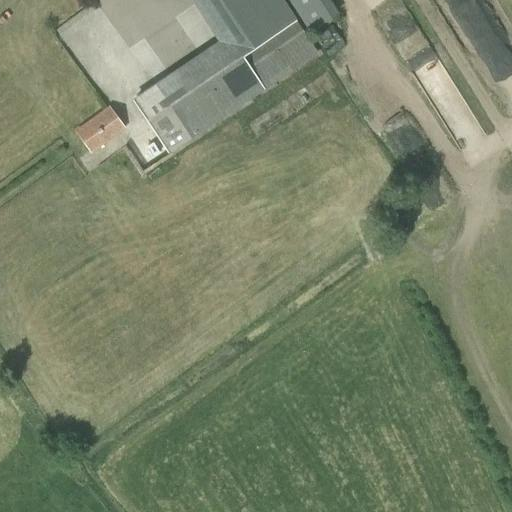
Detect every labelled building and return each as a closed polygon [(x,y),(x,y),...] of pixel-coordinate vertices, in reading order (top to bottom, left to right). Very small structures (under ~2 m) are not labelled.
[(281,0),(202,0),(227,36),(132,99),(167,152),(317,53),(281,0)] [(287,0),(308,31),(337,12),(329,0),(287,0)] [(449,0),(450,1),(449,1),(459,16),(479,3),(476,0),(449,0)] [(470,28),(480,51),(500,42),(490,20),(470,28)] [(91,154),(125,129),(109,106),(74,131),(91,154)]
